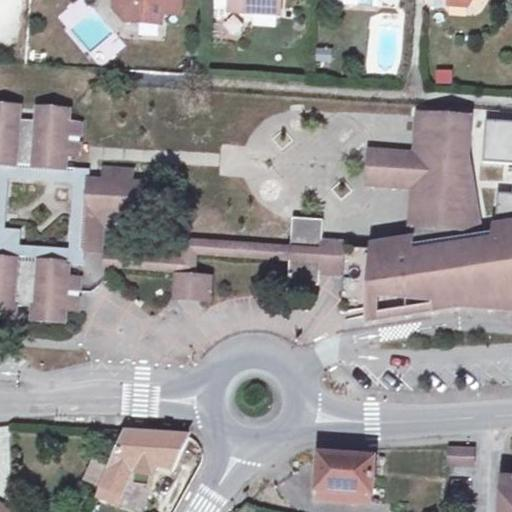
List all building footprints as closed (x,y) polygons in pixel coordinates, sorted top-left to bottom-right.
[(181,15),(181,0),(116,0),(116,9),(127,22),(163,25),(163,14),(181,15)] [(232,0),(231,11),(255,12),(255,5),(281,7),(281,0),(232,0)] [(281,14),(281,7),(255,5),(255,12),(281,14)] [(89,7),(66,26),(91,56),(114,37),(89,7)] [(452,86),(452,77),(440,76),(439,85),(452,86)] [(79,156),(81,125),(69,124),(70,112),(39,110),(38,122),(19,121),(20,108),(0,107),(0,164),(7,165),(66,169),(67,155),(79,156)] [(364,311),(364,312),(365,318),(460,303),(461,290),(492,293),(491,305),(511,306),(511,230),(479,236),(469,161),(466,161),(469,119),(422,115),(419,153),(419,159),(423,160),(421,185),(417,185),(416,192),(412,244),(412,246),(379,251),(347,248),(345,278),(344,293),(342,314),(364,311)] [(421,185),(423,160),(419,159),(419,153),(368,148),(365,189),(416,192),(417,185),(421,185)] [(6,180),(7,165),(0,164),(0,260),(28,262),(29,251),(18,250),(19,234),(3,233),(6,180)] [(91,181),(92,170),(66,169),(7,165),(6,180),(75,184),(70,253),(29,251),(28,262),(70,265),(85,266),(87,251),(91,181)] [(136,184),(137,169),(103,167),(103,182),(136,184)] [(91,181),(87,251),(102,252),(104,226),(131,227),(132,215),(144,216),(146,185),(136,184),(103,182),(91,181)] [(294,219),(292,246),(292,250),(323,252),(324,240),(326,221),(294,219)] [(291,263),(291,260),(292,250),(292,246),(184,239),(182,258),(104,252),(103,269),(175,275),(173,302),(214,305),(215,278),(198,276),(199,257),(291,263)] [(324,240),(323,252),(322,262),(321,277),(333,277),(345,278),(347,248),(347,241),(324,240)] [(322,262),(323,252),(292,250),(291,260),(322,262)] [(79,311),(81,279),(69,278),(70,265),(28,262),(0,260),(0,317),(16,319),(17,307),(36,308),(35,320),(66,322),(66,310),(79,311)] [(291,260),(291,263),(289,291),(320,286),(321,277),(322,262),(291,260)] [(491,305),(492,293),(461,290),(460,303),(491,305)] [(102,488),(98,496),(119,505),(129,484),(152,487),(156,467),(174,472),(190,438),(125,433),(111,466),(102,488)] [(474,466),(475,451),(450,450),(449,465),(474,466)] [(374,495),(376,460),(321,455),(319,491),(374,495)] [(96,460),(86,481),(102,488),(111,466),(96,460)] [(511,511),(511,480),(505,480),(503,511),(511,511)] [(373,504),(374,495),(319,491),(318,500),(373,504)] [(0,511),(14,511),(0,502),(0,511)]
